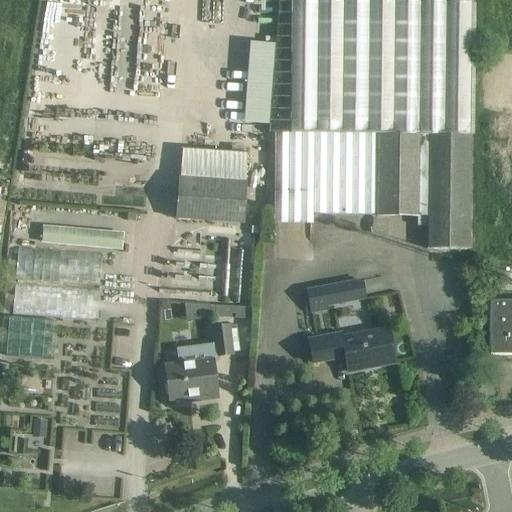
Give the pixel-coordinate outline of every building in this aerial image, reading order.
[(471,0),(345,0),(291,2),(290,134),(275,134),(274,224),(312,226),(312,214),(378,215),(427,216),(427,249),(469,249),(471,0)] [(288,62),(289,15),(277,15),(275,62),(288,62)] [(244,124),(269,125),(274,56),(249,54),(244,124)] [(181,151),(179,179),(177,220),(242,224),(247,156),(181,151)] [(41,245),(122,252),(124,233),(43,226),(41,245)] [(15,284),(14,315),(96,319),(98,288),(15,284)] [(321,288),(306,291),(310,314),(326,311),(321,288)] [(488,357),(511,356),(511,300),(488,301),(488,357)] [(178,366),(165,367),(167,381),(169,401),(186,399),(217,395),(214,375),(213,363),(218,357),(217,357),(232,355),(232,353),(240,352),(237,330),(229,331),(228,327),(213,329),(215,345),(176,349),(178,366)] [(338,332),(306,338),(310,362),(344,356),(347,373),(395,364),(388,328),(339,338),(338,332)] [(33,421),(32,439),(46,440),(47,422),(33,421)] [(27,496),(26,509),(39,510),(40,497),(27,496)]
